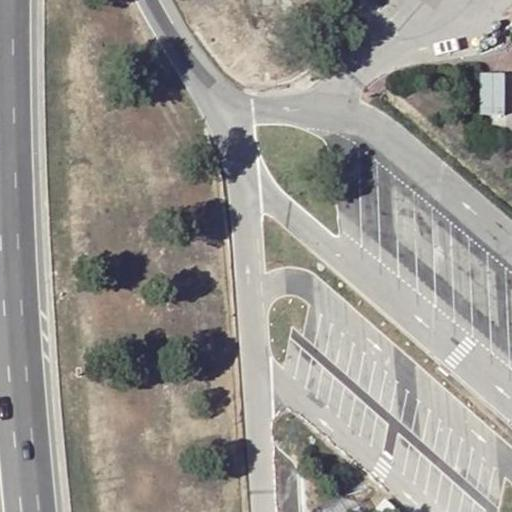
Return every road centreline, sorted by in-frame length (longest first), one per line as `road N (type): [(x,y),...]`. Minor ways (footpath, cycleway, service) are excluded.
road 1 (motorway): [(32,511),(18,389),(7,0)]
road 2 (motorway): [(232,110),(186,61),(148,0)]
